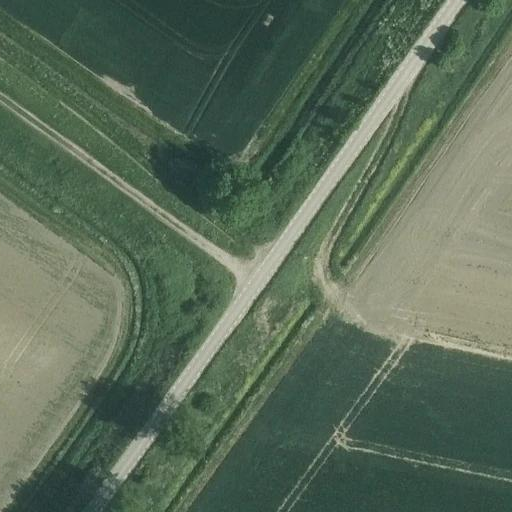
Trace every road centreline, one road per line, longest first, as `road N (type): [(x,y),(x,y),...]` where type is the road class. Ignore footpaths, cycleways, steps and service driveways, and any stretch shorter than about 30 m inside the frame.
road 1 (unclassified): [(93,511),(459,0)]
road 2 (track): [(0,97),(255,284)]
